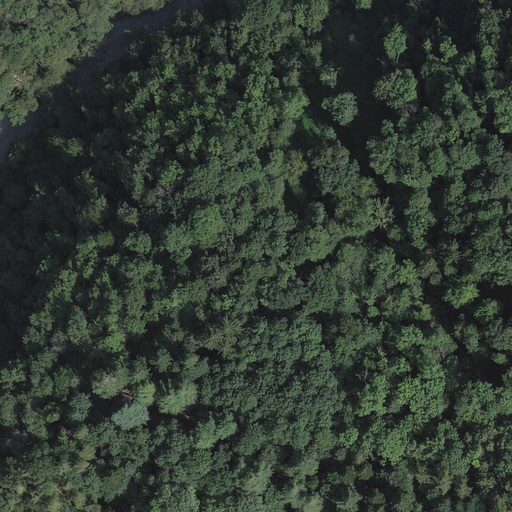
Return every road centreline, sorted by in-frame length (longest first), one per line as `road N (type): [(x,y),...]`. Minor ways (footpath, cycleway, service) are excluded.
road 1 (track): [(140,366),(98,378),(97,404),(110,420),(203,431),(196,403),(209,370),(266,318),(351,317),(399,331),(432,329),(446,316),(452,291),(439,188),(448,171),(511,132)]
road 2 (track): [(329,511),(306,488),(233,457),(140,366),(110,358),(77,380),(49,453),(52,474),(66,486),(104,493),(127,511)]
road 3 (track): [(411,511),(405,472),(511,432)]
